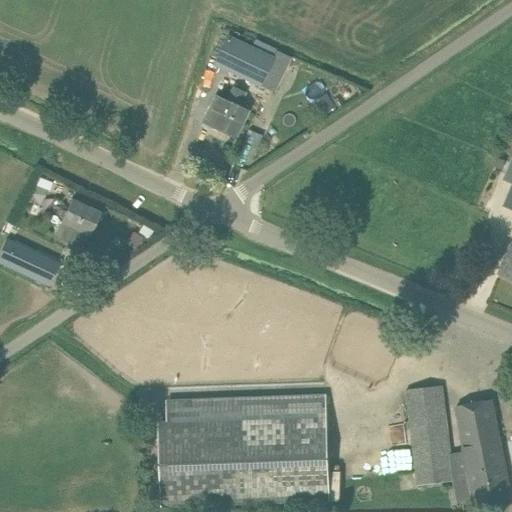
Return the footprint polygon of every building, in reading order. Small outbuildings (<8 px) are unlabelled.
[(214,63),(259,85),(272,58),(227,36),(214,63)] [(238,107),(244,93),(232,87),(227,100),(216,95),(203,122),(234,137),(247,111),(238,107)] [(330,100),(317,109),(322,115),(335,107),(330,100)] [(498,157),(494,166),(502,170),(506,161),(498,157)] [(503,209),(511,211),(511,160),(502,183),(511,187),(503,209)] [(38,177),(35,184),(47,189),(49,190),(52,183),(38,177)] [(71,200),(54,236),(66,242),(73,227),(89,235),(99,213),(71,200)] [(143,225),(139,232),(148,238),(152,231),(143,225)] [(133,232),(126,243),(135,248),(136,249),(137,247),(143,237),(133,232)] [(3,234),(0,241),(0,259),(41,278),(51,256),(3,234)] [(38,236),(33,246),(44,252),(48,243),(49,241),(38,236)] [(511,246),(500,273),(511,278),(511,246)] [(470,479),(474,501),(511,494),(492,399),(456,406),(465,451),(451,454),(441,385),(407,390),(419,486),(470,479)] [(170,421),(161,422),(164,507),(329,501),(325,395),(169,400),(170,421)] [(359,472),(391,470),(390,454),(358,455),(359,472)]
